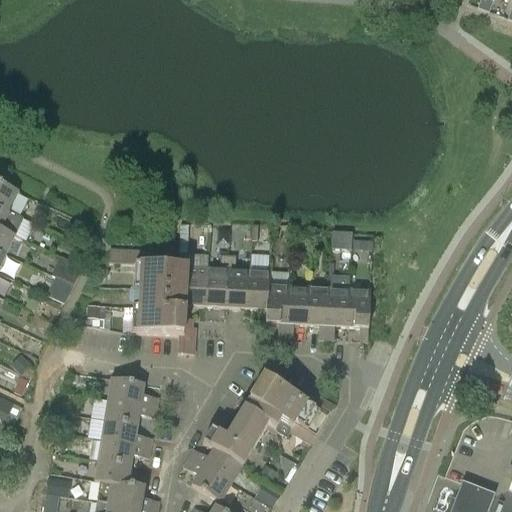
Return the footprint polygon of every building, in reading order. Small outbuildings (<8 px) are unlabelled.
[(480,0),(477,11),(488,15),(492,3),(483,0),(480,0)] [(0,210),(8,214),(17,195),(0,187),(0,210)] [(0,232),(13,239),(22,221),(8,214),(0,210),(0,232)] [(0,255),(4,258),(13,239),(0,232),(0,255)] [(182,331),(184,309),(185,270),(178,270),(165,269),(166,255),(109,252),(108,267),(139,269),(136,337),(178,339),(177,357),(193,358),(194,331),(182,331)] [(184,309),(204,310),(206,271),(186,270),(187,256),(179,256),(178,270),(185,270),(184,309)] [(206,271),(204,310),(225,311),(227,259),(220,259),(219,272),(206,271)] [(225,311),(245,312),(247,273),(234,273),(235,259),(227,259),(225,311)] [(257,326),(265,327),(267,288),(268,274),(247,273),(245,312),(258,313),(257,326)] [(328,291),(325,343),(333,344),(334,330),(346,331),(348,292),(349,278),(330,277),(329,291),(328,291)] [(267,288),(265,327),(277,327),(277,341),(284,341),(287,289),(267,288)] [(287,289),(284,341),(292,342),(293,328),(305,329),(307,290),(287,289)] [(307,290),(305,329),(318,330),(317,343),(325,343),(328,291),(307,290)] [(348,292),(346,331),(359,332),(358,345),(366,345),(369,293),(348,292)] [(98,322),(99,309),(87,309),(86,322),(98,322)] [(213,453),(241,470),(265,431),(272,435),(279,424),(290,431),(288,434),(310,448),(333,409),(311,396),(304,407),(277,391),(286,377),(270,368),(247,405),(240,401),(235,408),(243,413),(229,435),(214,426),(202,446),(213,453)] [(107,404),(155,412),(157,402),(141,399),(142,388),(110,383),(107,404)] [(155,412),(107,404),(103,424),(136,429),(137,419),(154,422),(155,412)] [(136,429),(103,424),(100,444),(149,452),(151,442),(134,439),(136,429)] [(149,452),(100,444),(97,464),(129,469),(131,459),(147,462),(149,452)] [(193,453),(188,462),(230,488),(241,470),(213,453),(207,462),(193,453)] [(230,488),(188,462),(182,471),(197,479),(191,489),(219,506),(230,488)] [(129,469),(97,464),(93,485),(100,486),(110,488),(110,487),(142,492),(144,482),(128,479),(129,469)] [(58,511),(61,497),(70,498),(72,483),(49,480),(44,511),(58,511)] [(488,511),(494,497),(461,484),(450,511),(488,511)] [(107,507),(139,511),(156,511),(157,505),(148,503),(141,502),(142,492),(110,487),(110,488),(100,486),(97,505),(107,507)]
